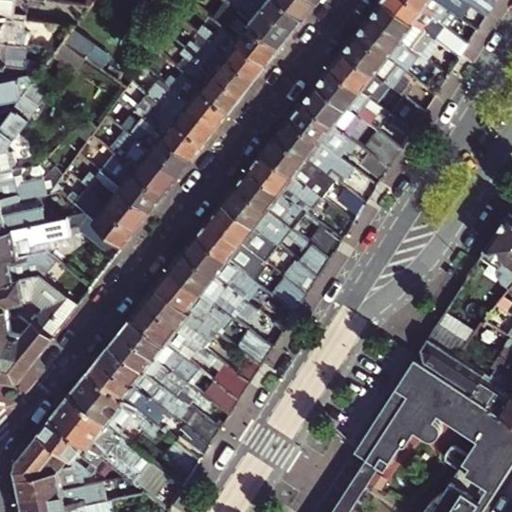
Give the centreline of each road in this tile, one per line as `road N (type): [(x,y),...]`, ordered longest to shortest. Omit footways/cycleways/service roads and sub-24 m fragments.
road 1 (residential): [(0,428),(44,387),(351,0)]
road 2 (tertiary): [(511,51),(324,359)]
road 3 (tertiary): [(324,359),(436,251),(511,133)]
road 4 (tertiary): [(324,359),(227,511)]
